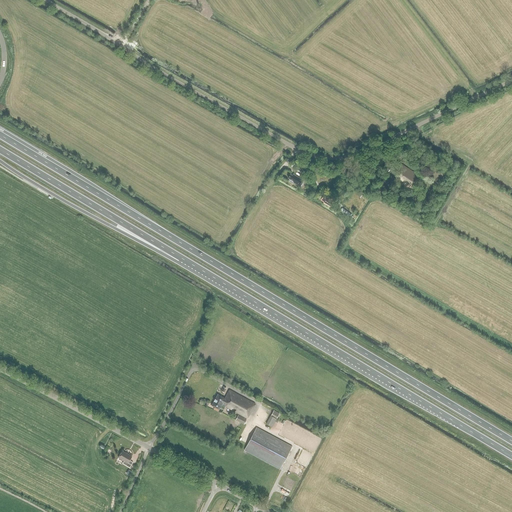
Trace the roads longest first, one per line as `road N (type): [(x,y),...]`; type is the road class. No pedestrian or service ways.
road 1 (trunk): [(0,149),(511,456)]
road 2 (trunk): [(511,441),(0,135)]
road 3 (tertiary): [(46,0),(310,154),(363,152),(511,81)]
road 4 (tertiary): [(217,484),(0,369)]
road 5 (unknown): [(37,188),(194,266)]
